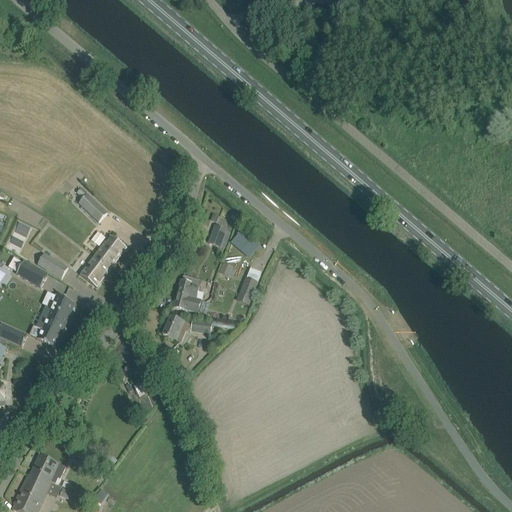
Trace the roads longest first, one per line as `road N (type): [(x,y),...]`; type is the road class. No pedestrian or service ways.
road 1 (primary): [(511,314),(146,0)]
road 2 (unclassified): [(511,509),(477,476),(367,303),(206,161)]
road 3 (unclassified): [(511,268),(208,0)]
road 4 (tertiary): [(0,489),(167,258),(206,161)]
road 5 (tertiary): [(206,161),(13,0)]
road 6 (track): [(123,316),(156,356),(178,402),(213,505)]
